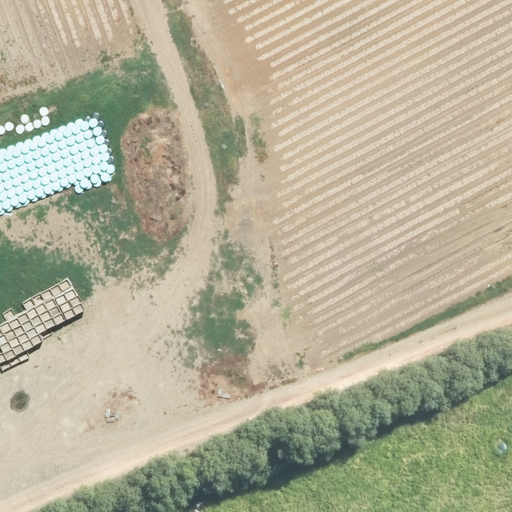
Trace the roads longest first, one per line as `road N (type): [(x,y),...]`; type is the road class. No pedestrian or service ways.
road 1 (track): [(511,316),(276,422),(43,511)]
road 2 (track): [(276,422),(168,0)]
